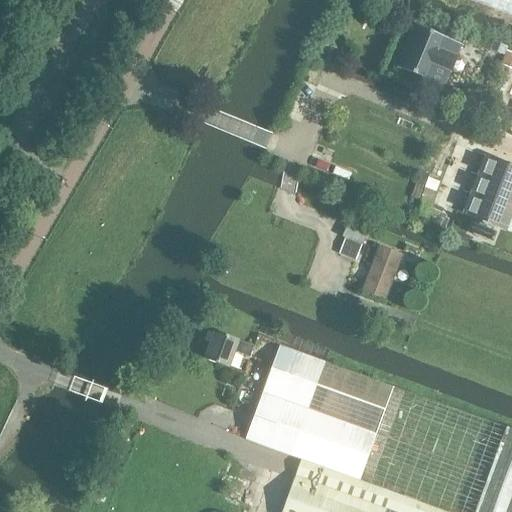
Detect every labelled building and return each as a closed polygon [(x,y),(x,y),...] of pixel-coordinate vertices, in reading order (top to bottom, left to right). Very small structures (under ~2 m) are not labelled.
[(511,0),(474,0),(511,15),(511,0)] [(457,56),(461,44),(417,26),(399,68),(415,74),(410,86),(440,98),(451,71),(457,56)] [(353,122),(423,143),(429,124),(359,103),(353,122)] [(468,215),(495,225),(507,230),(511,215),(511,166),(490,158),(468,215)] [(362,247),(346,240),(341,254),(357,260),(362,247)] [(364,291),(387,299),(403,255),(381,247),(364,291)] [(229,368),(234,353),(250,358),(254,347),(214,333),(204,360),(229,368)] [(442,511),(476,511),(505,428),(280,347),(244,441),(302,461),(442,511)] [(476,511),(442,511),(302,461),(283,511),(511,511),(511,430),(505,428),(476,511)]
